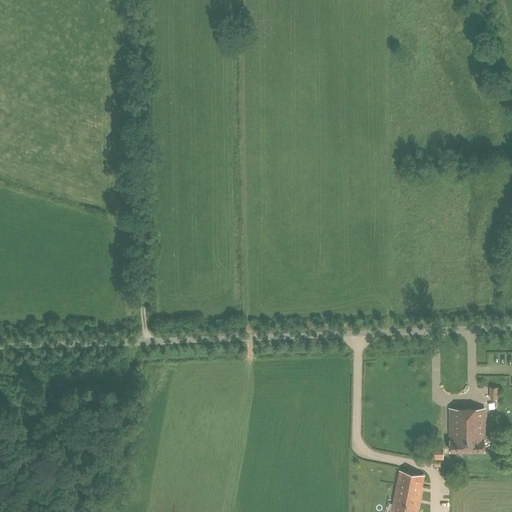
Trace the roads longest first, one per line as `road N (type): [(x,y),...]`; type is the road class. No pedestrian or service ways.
road 1 (unclassified): [(511,328),(0,346)]
road 2 (track): [(95,511),(130,342)]
